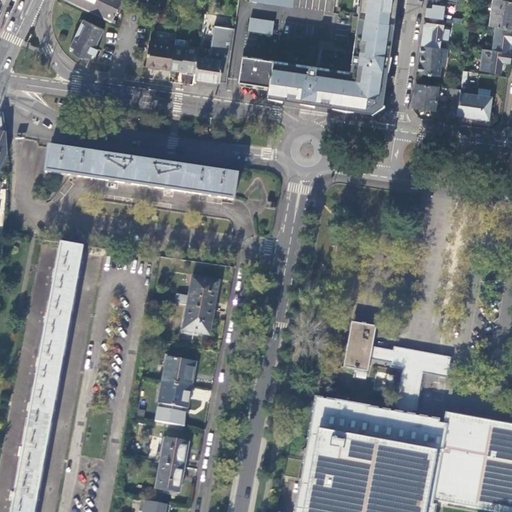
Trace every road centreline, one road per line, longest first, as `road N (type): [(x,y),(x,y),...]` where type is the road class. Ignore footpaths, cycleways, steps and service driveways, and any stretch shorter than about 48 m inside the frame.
road 1 (residential): [(289,248),(252,246),(198,511)]
road 2 (secondary): [(0,84),(72,126),(281,155)]
road 3 (tertiary): [(283,282),(241,511)]
road 4 (secondary): [(300,123),(271,111),(102,91)]
road 5 (residential): [(391,130),(410,0)]
road 6 (secondary): [(384,178),(511,195)]
road 7 (secondary): [(102,91),(56,64),(40,33),(37,0)]
road 8 (secondary): [(511,147),(391,130)]
